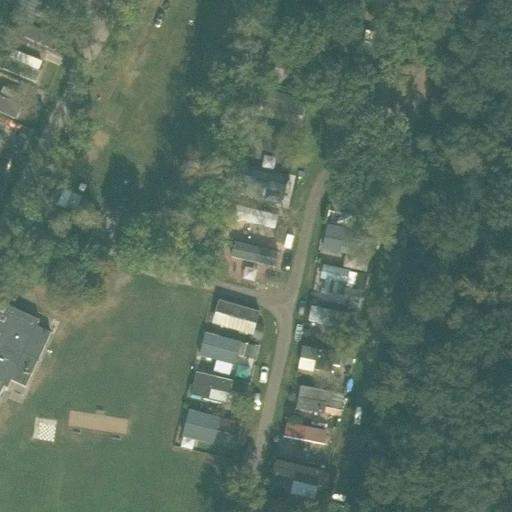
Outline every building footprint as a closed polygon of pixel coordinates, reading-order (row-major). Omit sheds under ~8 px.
[(327,9),(323,24),(335,27),(339,12),(327,9)] [(311,84),(300,80),(296,92),(308,95),(311,84)] [(306,102),(265,92),(261,107),(303,117),(306,102)] [(0,95),(0,112),(17,119),(22,104),(0,95)] [(27,109),(38,113),(43,104),(32,99),(27,109)] [(297,133),(289,131),(285,145),(294,148),(297,133)] [(361,217),(358,229),(370,232),(373,220),(361,217)] [(355,256),(360,231),(326,224),(321,249),(355,256)] [(255,247),(248,267),(268,275),(276,255),(255,247)] [(365,293),(368,277),(354,274),(351,290),(365,293)] [(255,337),(262,312),(220,299),(213,325),(255,337)] [(24,355),(39,321),(0,302),(0,394),(3,388),(7,389),(11,381),(26,387),(38,362),(24,355)] [(310,306),(307,322),(342,329),(345,314),(310,306)] [(198,354),(218,359),(215,370),(235,376),(244,343),(205,332),(198,354)] [(353,366),(355,350),(345,349),(343,365),(353,366)] [(198,371),(191,394),(229,404),(236,382),(198,371)] [(295,412),(332,416),(335,391),(298,387),(295,412)] [(231,448),(238,423),(189,409),(182,433),(231,448)] [(318,453),(318,442),(335,443),(336,428),(287,427),(287,452),(318,453)] [(322,502),(329,473),(278,460),(271,489),(322,502)]
